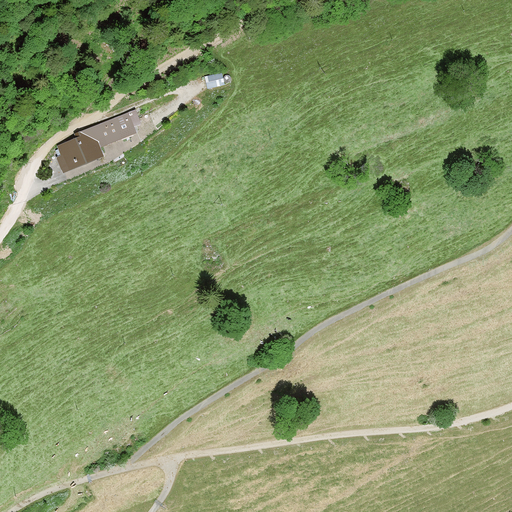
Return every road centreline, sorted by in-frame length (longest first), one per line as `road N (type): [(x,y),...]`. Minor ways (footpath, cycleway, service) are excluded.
road 1 (track): [(0,236),(34,164),(61,133),(137,81),(293,0)]
road 2 (track): [(169,459),(424,429),(511,409)]
road 3 (track): [(10,511),(55,489),(169,459),(169,482),(151,511)]
